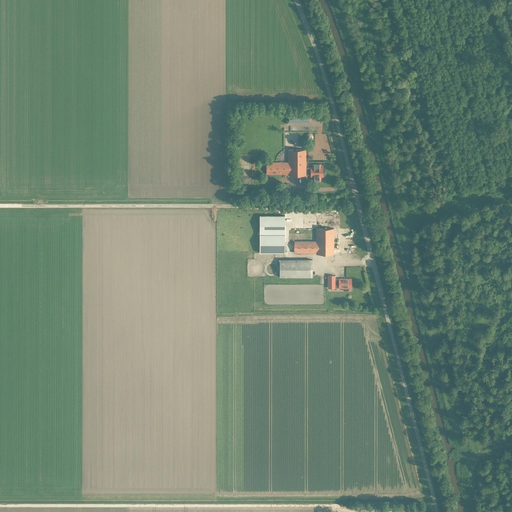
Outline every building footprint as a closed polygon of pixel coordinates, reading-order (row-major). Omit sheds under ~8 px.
[(306,175),(306,174),(306,168),(305,150),(283,150),(283,163),(266,163),(266,174),(288,174),(288,175),(306,175)] [(312,163),(312,168),(310,168),(306,168),(306,174),(311,174),(311,177),(312,177),(312,181),(320,181),(320,177),(322,177),(322,168),(321,168),(321,163),(312,163)] [(259,234),(285,234),(285,216),(259,216),(259,234)] [(333,254),(333,229),(316,229),(316,241),(294,241),(294,253),(316,253),(316,254),(333,254)] [(285,234),(259,234),(259,253),(285,253),(285,234)] [(312,277),(312,260),(279,260),(279,277),(312,277)] [(348,288),(351,288),(351,279),(339,279),(339,281),(336,281),(336,285),(339,285),(339,288),(343,288),(343,290),(343,291),(348,291),(348,290),(348,288)]
